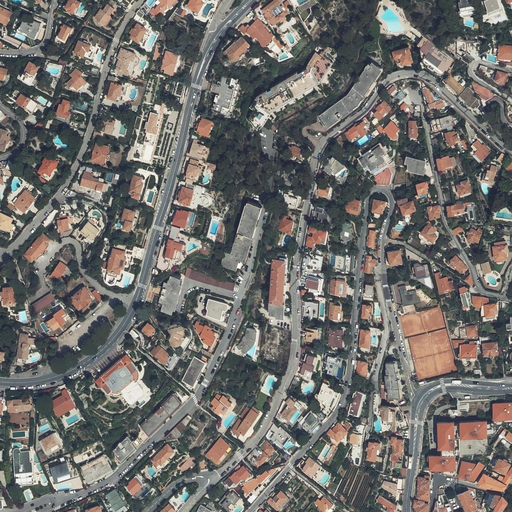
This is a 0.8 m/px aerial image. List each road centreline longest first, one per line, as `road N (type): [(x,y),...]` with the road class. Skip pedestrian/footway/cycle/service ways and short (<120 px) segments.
road 1 (residential): [(511,153),(416,73),(391,76),(319,145),(295,261),(296,342),(287,378),(251,443),(206,479)]
road 2 (residential): [(248,511),(342,399),(370,192),(390,197),(381,264),(408,378),(421,399)]
road 3 (primary): [(0,381),(69,371),(122,328),(141,286),(195,85),(218,34)]
road 4 (residential): [(142,0),(110,54),(69,180),(0,253)]
road 5 (residential): [(239,297),(194,399),(114,477),(63,501)]
road 6 (residential): [(511,302),(479,289),(444,219),(416,98)]
road 7 (unknown): [(321,92),(271,127),(264,209)]
